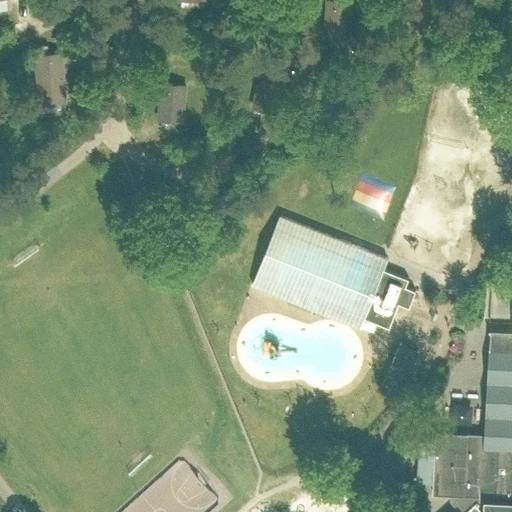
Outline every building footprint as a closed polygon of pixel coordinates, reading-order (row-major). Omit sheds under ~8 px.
[(348,36),(351,1),(333,0),(326,0),(324,34),(348,36)] [(38,89),(64,87),(61,51),(36,53),(38,89)] [(276,110),(283,76),(260,71),(253,105),(276,110)] [(182,119),(185,85),(162,82),(158,117),(182,119)] [(280,212),(251,283),(360,327),(365,316),(390,326),(400,302),(410,306),(417,288),(407,284),(410,276),(385,266),(389,256),(280,212)] [(403,260),(399,270),(417,278),(421,268),(403,260)] [(433,491),(455,492),(454,503),(458,508),(453,511),(511,511),(511,329),(489,329),(489,330),(490,330),(485,433),(436,430),(433,491)] [(420,349),(400,340),(383,379),(403,388),(420,349)]
